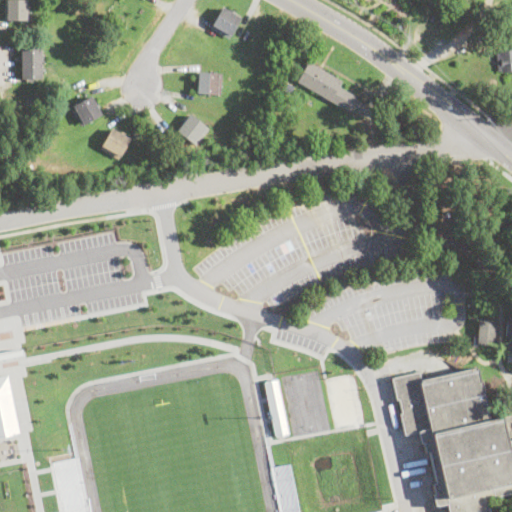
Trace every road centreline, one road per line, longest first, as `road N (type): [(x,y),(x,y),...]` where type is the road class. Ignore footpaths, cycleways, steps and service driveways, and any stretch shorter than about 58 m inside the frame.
road 1 (residential): [(492,140),(334,159),(0,219)]
road 2 (tertiary): [(511,156),(377,50),(295,0)]
